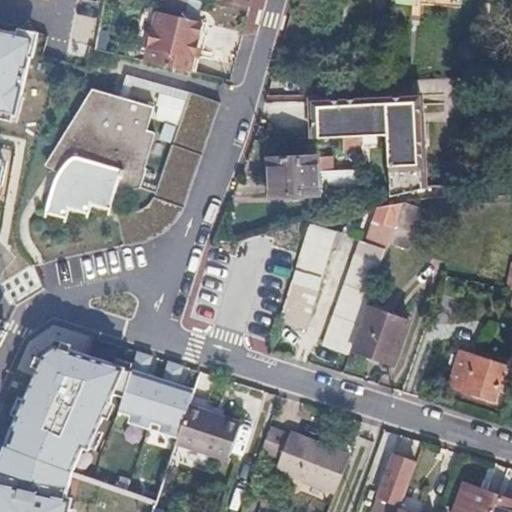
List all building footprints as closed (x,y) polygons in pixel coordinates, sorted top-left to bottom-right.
[(158,0),(153,25),(150,25),(145,47),(148,48),(145,61),(184,70),(195,22),(182,18),(185,0),(158,0)] [(39,17),(0,7),(0,115),(14,119),(39,17)] [(155,108),(94,91),(45,166),(59,175),(48,193),(43,213),(64,219),(67,209),(88,214),(90,204),(112,209),(118,194),(144,191),(151,171),(148,170),(158,135),(149,132),(155,108)] [(419,98),(368,99),(362,137),(385,136),(387,198),(387,201),(405,198),(422,195),(422,192),(419,98)] [(368,99),(333,101),(327,138),(362,137),(368,99)] [(333,101),(308,102),(310,139),(327,138),(333,101)] [(316,155),(267,157),(267,197),(317,196),(317,195),(350,194),(353,173),(316,173),(316,155)] [(402,206),(401,208),(393,230),(387,245),(407,252),(421,213),(402,206)] [(401,208),(376,209),(372,223),(393,230),(401,208)] [(121,218),(124,244),(136,243),(133,217),(121,218)] [(334,233),(309,223),(304,238),(330,247),(334,233)] [(304,238),(302,244),(287,291),(285,296),(302,302),(308,286),(316,288),(330,247),(304,238)] [(381,262),(356,253),(322,346),(347,355),(356,329),(365,305),(381,262)] [(356,329),(359,331),(351,349),(391,364),(406,324),(384,316),(386,313),(365,305),(356,329)] [(0,511),(57,511),(65,470),(117,362),(45,339),(29,349),(0,419),(0,511)] [(504,367),(458,353),(447,386),(494,401),(504,367)] [(172,433),(187,387),(124,366),(109,413),(172,433)] [(238,425),(187,408),(174,446),(226,463),(238,425)] [(290,436),(267,429),(259,453),(281,460),(278,471),(333,489),(348,451),(291,432),(290,436)] [(418,454),(397,446),(377,499),(378,499),(398,506),(400,501),(418,454)] [(491,511),(497,497),(466,487),(456,511),(491,511)] [(511,511),(511,502),(497,497),(491,511),(511,511)] [(395,511),(398,506),(378,499),(373,511),(395,511)] [(398,506),(395,511),(430,511),(400,501),(398,506)]
